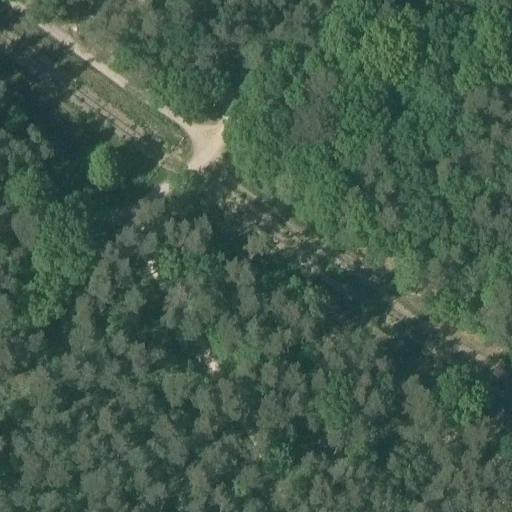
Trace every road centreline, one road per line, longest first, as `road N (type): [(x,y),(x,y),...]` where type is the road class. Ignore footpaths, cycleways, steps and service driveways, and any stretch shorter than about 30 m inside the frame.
road 1 (track): [(120,213),(290,511)]
road 2 (track): [(225,135),(282,95),(384,0)]
road 3 (track): [(202,0),(225,135)]
road 4 (track): [(225,135),(214,154),(173,185),(120,213)]
road 5 (track): [(120,213),(0,232)]
